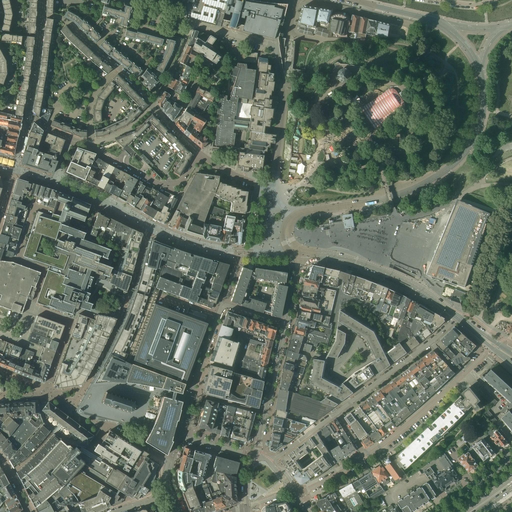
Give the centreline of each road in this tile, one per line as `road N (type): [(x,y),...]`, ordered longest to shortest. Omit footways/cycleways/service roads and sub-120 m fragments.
road 1 (tertiary): [(292,217),(393,196),(460,160),(479,129),(480,69)]
road 2 (residential): [(271,188),(285,91),(274,46),(188,25)]
road 3 (residential): [(457,316),(397,276),(302,251)]
road 4 (tertiary): [(285,324),(254,456)]
road 5 (residential): [(462,376),(367,456)]
road 6 (residential): [(180,434),(217,316)]
